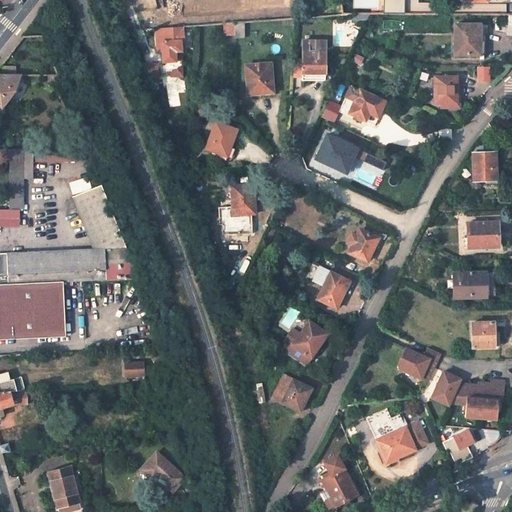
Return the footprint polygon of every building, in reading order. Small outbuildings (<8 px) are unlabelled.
[(186,0),(165,0),(166,3),(168,3),(170,18),(187,17),(186,0)] [(487,24),(454,24),(453,55),(484,55),(484,34),(487,34),(487,24)] [(183,27),(156,29),(157,48),(163,47),(163,51),(164,62),(182,61),(181,48),(181,41),(184,41),(183,27)] [(325,41),(302,41),(302,81),(314,82),(315,73),(325,74),(325,41)] [(148,76),(159,76),(158,63),(143,64),(148,76)] [(271,64),(246,66),(248,94),(260,93),(260,92),(273,90),(271,64)] [(0,75),(14,76),(15,67),(0,66),(0,75)] [(183,77),(183,68),(178,67),(178,71),(173,71),(173,76),(183,77)] [(315,73),(314,82),(325,82),(325,74),(315,73)] [(0,105),(3,108),(16,91),(20,76),(14,76),(0,75),(0,105)] [(456,78),(435,78),(435,104),(442,104),(442,109),(460,109),(460,95),(456,95),(456,78)] [(358,93),(350,89),(340,110),(354,116),(354,117),(363,121),(375,127),(385,103),(359,91),(358,93)] [(340,106),(330,102),(322,118),(333,123),(340,106)] [(340,110),(339,114),(362,124),(363,121),(354,117),(354,116),(340,110)] [(216,124),(206,149),(227,158),(231,148),(230,147),(236,131),(216,124)] [(6,149),(9,144),(6,140),(1,139),(0,141),(0,146),(2,149),(6,149)] [(327,155),(323,163),(341,170),(351,146),(335,139),(332,144),(326,142),(321,152),(327,155)] [(8,149),(8,210),(16,210),(16,176),(25,176),(25,149),(8,149)] [(492,153),(471,154),(473,182),(496,180),(496,168),(493,168),(492,153)] [(394,203),(404,181),(390,174),(380,196),(394,203)] [(255,186),(232,186),(233,207),(219,208),(220,225),(222,225),(222,235),(252,234),(252,214),(256,214),(255,186)] [(0,285),(62,283),(117,280),(115,249),(126,248),(104,194),(76,205),(94,250),(0,254),(0,285)] [(8,210),(0,209),(0,218),(17,219),(16,210),(8,210)] [(498,222),(466,224),(467,249),(499,247),(498,222)] [(378,238),(358,229),(355,235),(351,233),(346,243),(351,245),(347,253),(367,262),(378,238)] [(350,282),(311,262),(304,277),(323,286),(316,299),(336,309),(350,282)] [(493,272),(452,274),(453,296),(494,295),(493,272)] [(0,339),(64,337),(62,283),(0,285),(0,339)] [(317,350),(327,335),(309,322),(300,335),(293,329),(284,342),(288,345),(283,353),(306,369),(317,351),(317,350)] [(502,323),(471,324),(472,348),(495,347),(494,338),(499,337),(499,333),(497,333),(497,327),(502,327),(502,323)] [(401,368),(429,382),(444,354),(429,348),(425,357),(407,349),(399,366),(401,368)] [(0,417),(4,416),(2,409),(14,405),(27,404),(26,393),(21,377),(10,380),(8,372),(0,374),(0,417)] [(450,404),(465,404),(464,418),(480,419),(496,420),(498,400),(501,401),(501,390),(502,379),(493,379),(493,383),(483,383),(483,386),(460,385),(462,380),(445,372),(432,398),(449,406),(450,404)] [(273,399),(300,413),(311,389),(284,377),(273,399)] [(260,404),(266,403),(263,391),(257,392),(260,404)] [(386,410),(366,419),(386,464),(426,444),(416,423),(405,428),(399,414),(390,418),(386,410)] [(452,450),(471,444),(467,430),(448,435),(452,450)] [(494,433),(484,437),(489,448),(494,444),(499,439),(494,433)] [(471,459),(465,446),(450,454),(455,466),(471,459)] [(159,455),(143,470),(156,483),(159,479),(173,493),(186,481),(159,455)] [(357,496),(343,469),(344,469),(337,456),(324,463),(331,475),(321,480),(327,491),(336,507),(337,510),(345,506),(344,503),(357,496)] [(71,468),(49,474),(58,509),(80,504),(71,468)] [(336,507),(327,491),(322,494),(330,510),(336,507)]
